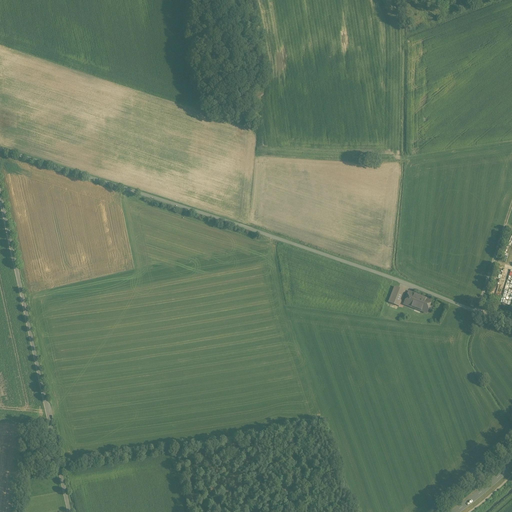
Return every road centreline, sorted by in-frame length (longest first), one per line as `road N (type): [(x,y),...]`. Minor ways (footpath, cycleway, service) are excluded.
road 1 (unclassified): [(511,321),(0,149)]
road 2 (unclassified): [(0,202),(68,511)]
